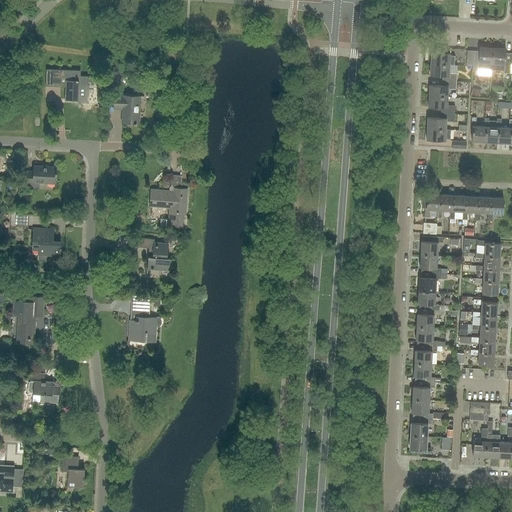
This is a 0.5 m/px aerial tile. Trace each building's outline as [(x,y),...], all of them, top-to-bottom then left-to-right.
[(492,70),(493,50),(493,49),(492,49),(492,50),(487,49),(481,48),(480,48),(479,52),(468,51),(467,65),(472,65),(472,72),(478,72),(478,69),(492,70)] [(503,74),(511,74),(511,54),(505,53),(505,49),(504,49),(504,50),(497,49),(497,50),(493,50),(492,70),(503,71),(503,74)] [(431,64),(449,65),(454,65),(454,56),(450,56),(450,54),(431,53),(431,64)] [(444,81),(456,82),(456,74),(449,73),(449,65),(431,64),(430,75),(445,76),(444,81)] [(47,69),(46,86),(53,86),(53,83),(61,83),(61,76),(66,76),(65,99),(77,100),(78,87),(87,87),(88,85),(94,86),(94,79),(88,78),(88,77),(80,76),(81,71),(54,69),(47,69)] [(456,82),(444,81),(444,86),(430,85),(429,96),(447,97),(448,90),(455,90),(456,82)] [(139,124),(141,96),(124,95),(124,96),(115,96),(114,108),(124,109),(124,112),(123,112),(122,123),(134,124),(134,125),(137,125),(137,124),(139,124)] [(447,97),(429,96),(428,107),(443,108),(443,113),(454,114),(454,113),(454,106),(447,105),(447,97)] [(428,118),(428,129),(446,130),(447,122),(454,122),(454,114),(443,113),(443,118),(428,118)] [(486,127),(484,127),(476,126),(477,118),(472,118),(471,126),(473,127),(472,141),(485,142),(486,127)] [(497,128),(497,121),(489,121),(489,119),(485,119),(484,127),(486,127),(485,142),(498,143),(499,128),(497,128)] [(499,128),(498,143),(510,143),(511,128),(510,128),(501,128),(502,120),(497,119),(497,121),(497,128),(499,128)] [(451,130),(446,130),(428,129),(427,140),(445,141),(446,139),(451,139),(451,130)] [(467,141),(453,141),(453,148),(466,149),(467,141)] [(57,175),(57,172),(56,172),(56,167),(46,167),(43,167),(34,166),(34,172),(26,171),(25,186),(39,187),(39,182),(55,183),(56,175),(57,175)] [(138,220),(138,230),(161,231),(161,228),(168,229),(168,226),(183,227),(184,212),(186,212),(188,189),(174,188),(174,191),(151,190),(150,207),(171,208),(170,219),(162,219),(161,221),(138,220)] [(430,210),(438,210),(440,210),(441,194),(428,194),(427,209),(425,209),(425,218),(429,218),(430,210)] [(452,211),(453,195),(441,194),(440,210),(438,210),(437,218),(442,219),(442,210),(451,211),(452,211)] [(452,211),(451,211),(450,219),(455,219),(455,211),(463,212),(465,212),(466,196),(453,195),(452,211)] [(465,212),(463,212),(463,220),(467,220),(468,212),(476,212),(477,212),(478,197),(466,196),(465,212)] [(480,212),(488,213),(490,213),(491,197),(478,197),(477,212),(476,212),(475,221),(480,221),(480,212)] [(490,213),(488,213),(488,221),(492,222),(493,213),(503,214),(504,198),(491,197),(490,213)] [(29,214),(12,213),(11,225),(29,226),(29,214)] [(437,224),(424,223),(424,233),(437,234),(437,224)] [(61,249),(61,247),(60,247),(61,240),(53,239),(53,240),(50,240),(50,232),(54,232),(54,230),(34,228),(32,250),(38,250),(38,255),(38,261),(46,261),(46,255),(60,256),(60,249),(61,249)] [(421,255),(438,255),(439,243),(443,243),(443,237),(423,236),(423,241),(422,241),(421,244),(420,249),(422,249),(422,253),(421,253),(421,255)] [(150,248),(149,253),(151,253),(151,257),(149,257),(148,268),(163,269),(163,266),(170,266),(170,259),(167,259),(168,255),(169,243),(154,242),(154,239),(138,238),(137,247),(150,248)] [(485,246),(485,254),(485,256),(500,257),(501,244),(486,243),(486,241),(478,241),(477,246),(485,246)] [(499,269),(500,257),(485,256),(485,254),(477,254),(477,258),(485,259),(484,267),(484,268),(499,269)] [(422,268),(421,273),(448,274),(448,270),(437,269),(438,255),(421,255),(421,257),(422,257),(421,260),(419,260),(419,266),(420,266),(420,268),(422,268)] [(499,269),(484,268),(484,267),(476,266),(476,271),(484,271),(483,279),(483,281),(499,282),(499,269)] [(448,274),(421,273),(421,278),(419,277),(419,280),(418,280),(418,285),(420,285),(420,289),(419,289),(419,291),(436,292),(436,279),(447,280),(448,274)] [(499,282),(483,281),(483,279),(475,279),(475,283),(483,284),(483,294),(498,294),(499,282)] [(419,304),(419,309),(445,310),(451,311),(451,306),(435,306),(436,292),(419,291),(418,293),(419,293),(419,296),(417,296),(417,302),(418,302),(418,304),(419,304)] [(43,297),(33,297),(32,302),(13,301),(12,316),(18,316),(17,343),(24,343),(25,339),(34,339),(35,330),(33,330),(34,322),(35,322),(36,316),(42,316),(43,297)] [(481,315),(497,316),(497,303),(483,302),(483,300),(474,300),(474,305),(482,305),(481,313),(481,315)] [(151,303),(138,302),(132,302),(131,320),(130,338),(145,339),(145,341),(147,341),(155,341),(156,326),(159,326),(160,326),(160,325),(161,324),(161,323),(162,323),(162,322),(162,321),(161,320),(161,319),(161,318),(160,318),(159,317),(150,317),(151,303)] [(417,325),(417,327),(434,328),(434,315),(445,316),(445,310),(419,309),(419,314),(417,314),(417,316),(416,316),(416,322),(418,322),(418,325),(417,325)] [(496,328),(497,316),(481,315),(481,313),(473,312),(473,317),(481,318),(481,326),(481,327),(496,328)] [(468,324),(460,324),(459,335),(468,335),(468,324)] [(480,340),(495,341),(496,328),(481,327),(481,326),(472,325),(472,330),(480,330),(480,338),(480,340)] [(417,340),(417,345),(437,346),(437,342),(433,342),(434,328),(417,327),(417,329),(417,333),(415,332),(415,338),(416,338),(416,340),(417,340)] [(480,340),(480,338),(471,338),(471,343),(480,343),(479,351),(479,353),(495,353),(495,341),(480,340)] [(415,361),(415,363),(432,364),(432,352),(436,352),(437,346),(417,345),(417,350),(415,350),(415,352),(414,352),(414,358),(416,358),(416,361),(415,361)] [(479,353),(479,351),(471,350),(470,355),(479,356),(478,365),(494,366),(495,353),(479,353)] [(464,354),(458,353),(458,354),(455,354),(455,363),(464,364),(464,354)] [(432,364),(415,363),(414,366),(415,366),(415,369),(413,369),(413,374),(414,374),(414,376),(415,376),(415,382),(435,383),(440,383),(441,378),(431,378),(432,364)] [(58,397),(59,386),(48,385),(48,381),(44,381),(44,373),(30,373),(30,382),(34,382),(33,393),(41,393),(40,403),(51,403),(51,402),(57,402),(57,397),(58,397)] [(435,383),(415,382),(415,386),(413,386),(413,388),(412,388),(412,394),(414,394),(414,397),(413,397),(413,400),(429,401),(430,388),(434,388),(435,383)] [(413,413),(413,418),(433,419),(433,414),(429,414),(429,401),(413,400),(412,401),(413,401),(413,405),(411,405),(411,410),(412,410),(412,412),(413,413)] [(470,414),(485,414),(489,415),(490,403),(471,402),(470,414)] [(433,419),(413,418),(413,422),(411,422),(411,425),(410,425),(410,430),(412,430),(411,433),(411,436),(427,437),(428,424),(432,424),(433,419)] [(488,421),(487,429),(485,456),(487,457),(487,456),(491,456),(491,457),(498,457),(499,442),(500,435),(492,435),(492,422),(488,421)] [(480,455),(485,456),(487,429),(482,428),(481,441),(474,441),(473,456),(480,456),(480,455)] [(427,437),(411,436),(410,438),(411,438),(411,441),(409,441),(409,447),(410,447),(410,449),(411,449),(411,452),(431,453),(431,448),(427,448),(427,437)] [(450,438),(442,438),(442,449),(450,450),(450,438)] [(511,443),(499,442),(498,457),(506,458),(506,457),(511,457),(511,443)] [(83,488),(84,469),(78,468),(78,457),(62,456),(62,470),(68,471),(67,487),(83,488)] [(0,492),(12,493),(13,479),(14,466),(0,465),(0,492)]
